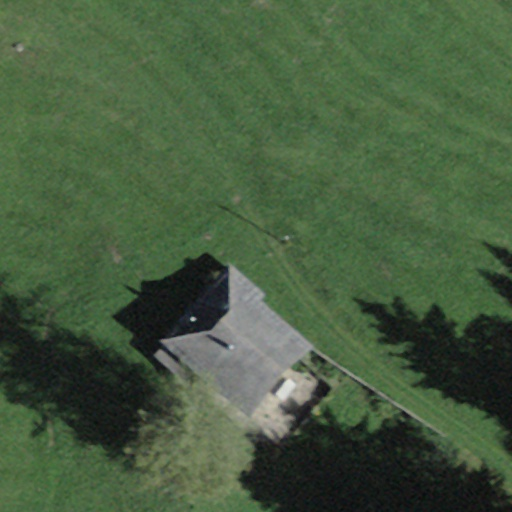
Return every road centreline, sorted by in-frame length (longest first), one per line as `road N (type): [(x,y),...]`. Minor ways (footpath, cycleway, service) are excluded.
road 1 (track): [(490,511),(425,401),(285,281),(216,157)]
road 2 (track): [(0,478),(144,456)]
